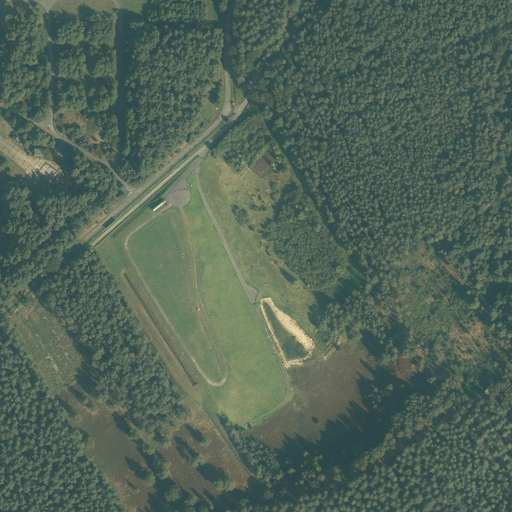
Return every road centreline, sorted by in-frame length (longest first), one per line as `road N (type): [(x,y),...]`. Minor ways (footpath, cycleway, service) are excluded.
road 1 (track): [(173,203),(125,245),(171,328),(215,385),(226,368),(202,307),(180,205)]
road 2 (track): [(256,511),(353,479),(511,376)]
road 3 (track): [(41,289),(193,511)]
road 4 (track): [(206,145),(198,185),(288,381)]
road 5 (track): [(41,289),(206,145)]
road 6 (track): [(240,112),(328,0)]
